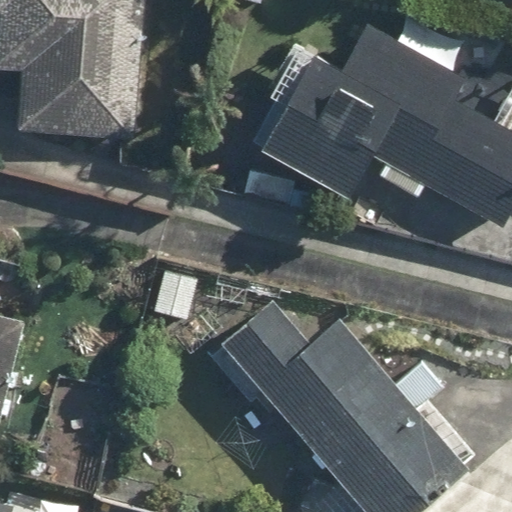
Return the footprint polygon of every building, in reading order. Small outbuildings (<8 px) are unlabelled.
[(153,0),(0,0),(0,67),(28,68),(26,130),(148,135),(153,0)] [(372,152),(500,221),(511,199),(511,119),(459,91),(468,74),(363,18),(340,59),(307,41),(253,140),(350,192),(372,152)] [(205,268),(161,258),(150,311),(194,320),(205,268)] [(277,297),(220,349),(368,511),(425,511),(487,456),(434,397),(454,379),(427,350),(404,371),(349,310),(316,340),(277,297)] [(0,407),(26,316),(0,308),(0,407)] [(0,511),(13,511),(15,507),(0,503),(0,511)]
